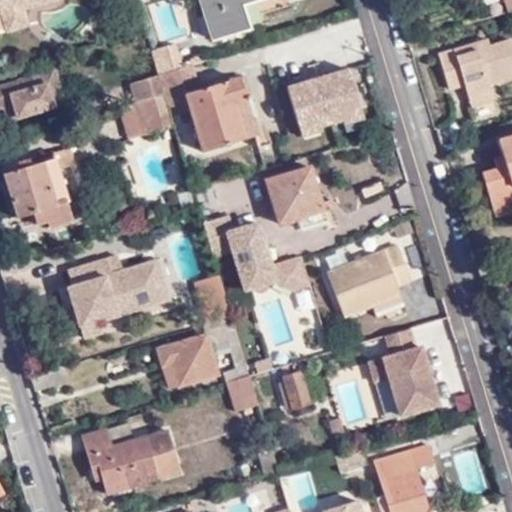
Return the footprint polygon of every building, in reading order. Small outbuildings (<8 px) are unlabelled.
[(53,0),(31,0),(23,3),(25,9),(53,0)] [(222,25),(215,0),(201,0),(212,38),(249,28),(247,17),(222,25)] [(215,0),(222,25),(247,17),(243,4),(255,0),(215,0)] [(25,9),(23,3),(22,1),(0,7),(8,31),(30,24),(25,9)] [(469,99),(491,93),(494,92),(491,84),(511,77),(511,39),(491,46),(479,50),(477,42),(440,54),(451,89),(465,85),(469,99)] [(479,50),(491,46),(488,39),(477,42),(479,50)] [(152,50),(159,74),(182,67),(174,43),(152,50)] [(159,74),(164,95),(168,107),(187,102),(202,151),(242,139),(231,101),(240,98),(234,79),(200,88),(194,64),(193,64),(182,67),(159,74)] [(370,121),(353,64),(286,84),(303,141),(322,136),(320,128),(343,122),(345,128),(370,121)] [(13,103),(17,118),(65,104),(55,69),(0,85),(0,107),(4,106),(13,103)] [(131,83),(137,103),(164,95),(159,74),(131,83)] [(240,77),(234,79),(240,98),(246,96),(240,77)] [(493,100),(491,93),(469,99),(471,105),(493,100)] [(146,134),(174,126),(168,107),(164,95),(137,103),(145,133),(146,134)] [(246,96),(240,98),(231,101),(242,139),(257,134),(246,96)] [(9,120),(17,118),(13,103),(4,106),(9,120)] [(145,133),(137,103),(117,108),(125,139),(145,133)] [(496,170),(484,173),(491,203),(511,197),(511,135),(498,139),(502,157),(505,168),(496,170)] [(59,207),(34,215),(37,224),(47,222),(49,228),(72,220),(65,198),(68,196),(59,168),(75,163),(70,147),(52,152),(54,160),(48,162),(59,207)] [(493,159),(496,170),(505,168),(502,157),(493,159)] [(33,211),(34,215),(59,207),(48,162),(4,175),(17,216),(33,211)] [(311,167),(308,168),(321,211),(325,210),(333,207),(331,201),(323,203),(311,167)] [(321,211),(308,168),(265,181),(278,223),(296,218),(321,211)] [(511,197),(491,203),(492,208),(511,201),(511,197)] [(511,201),(492,208),(495,218),(511,212),(511,201)] [(321,211),(296,218),(299,229),(328,221),(325,210),(321,211)] [(203,224),(213,257),(232,251),(244,291),(250,289),(275,281),(292,291),(292,292),(310,287),(302,260),(301,258),(271,267),(258,224),(233,231),(228,216),(203,224)] [(344,316),(373,306),(403,294),(399,285),(413,281),(399,245),(327,272),(344,316)] [(161,257),(121,270),(116,255),(69,270),(74,285),(68,287),(81,327),(174,297),(161,257)] [(209,322),(231,316),(219,277),(198,283),(209,322)] [(403,294),(373,306),(377,316),(407,306),(403,294)] [(169,344),(182,386),(219,375),(211,347),(227,342),(236,369),(229,371),(231,382),(250,376),(231,316),(209,322),(203,324),(206,333),(169,344)] [(178,387),(182,386),(169,344),(156,348),(161,366),(172,364),(178,385),(178,387)] [(439,404),(422,346),(369,363),(375,382),(389,378),(401,416),(439,404)] [(168,388),(178,385),(172,364),(161,366),(168,388)] [(32,376),(36,389),(68,380),(64,366),(32,376)] [(300,372),(283,377),(285,382),(292,408),(309,403),(300,372)] [(236,411),(258,405),(250,376),(231,382),(227,382),(236,411)] [(113,446),(124,443),(119,426),(109,428),(113,446)] [(102,468),(104,478),(108,493),(181,472),(170,430),(124,443),(113,446),(109,428),(84,435),(93,469),(102,468)] [(265,465),(268,474),(278,470),(269,441),(255,445),(260,466),(265,465)] [(429,445),(397,454),(400,464),(403,463),(405,470),(416,467),(434,462),(429,445)] [(428,511),(416,467),(405,470),(403,463),(400,464),(397,454),(375,461),(385,495),(378,497),(382,511),(428,511)] [(95,480),(104,478),(102,468),(93,469),(95,480)] [(280,484),(295,511),(300,511),(322,500),(306,470),(280,484)] [(360,511),(357,501),(323,511),(360,511)]
